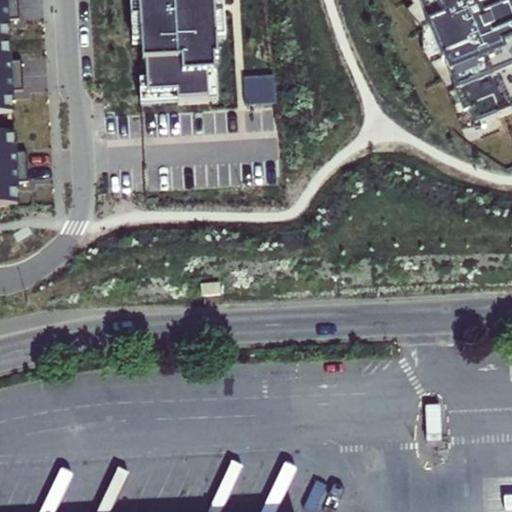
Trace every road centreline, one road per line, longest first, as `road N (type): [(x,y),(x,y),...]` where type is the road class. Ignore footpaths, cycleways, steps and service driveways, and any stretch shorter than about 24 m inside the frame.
road 1 (tertiary): [(0,354),(114,333),(511,313)]
road 2 (residential): [(48,262),(77,228),(87,192),(65,0)]
